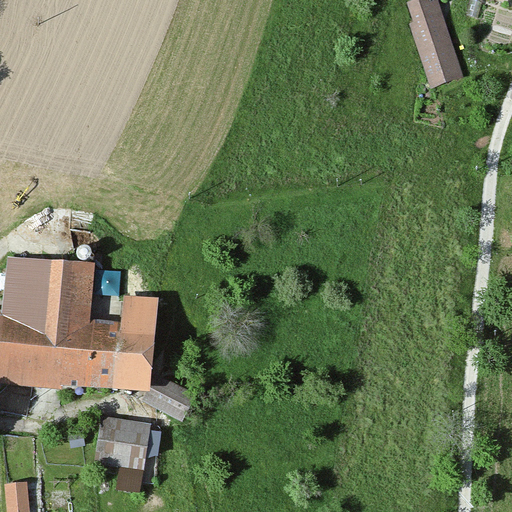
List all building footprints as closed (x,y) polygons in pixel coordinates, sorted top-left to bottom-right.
[(432,94),(466,83),(438,0),(433,0),(410,7),(417,28),(411,30),(432,94)] [(6,321),(0,320),(0,390),(149,401),(160,402),(161,378),(166,308),(129,305),(127,329),(97,327),(101,273),(11,266),(6,321)] [(149,401),(145,408),(192,432),(207,400),(161,378),(160,402),(149,401)] [(145,500),(155,430),(104,423),(98,468),(122,471),(118,496),(145,500)] [(33,511),(31,488),(10,490),(11,511),(33,511)]
